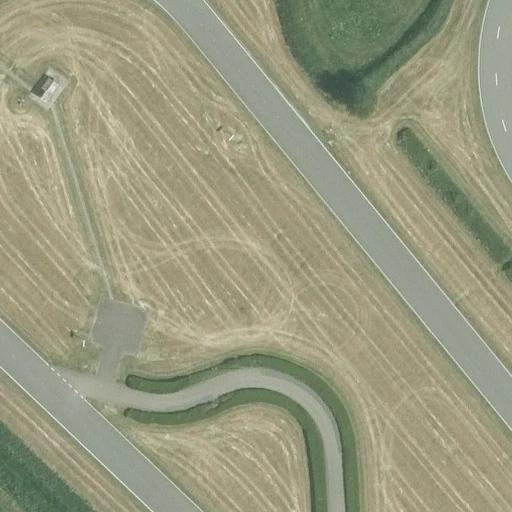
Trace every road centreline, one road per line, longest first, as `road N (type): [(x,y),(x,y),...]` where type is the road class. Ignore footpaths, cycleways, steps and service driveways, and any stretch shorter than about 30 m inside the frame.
road 1 (unknown): [(511,405),(182,0)]
road 2 (unknown): [(34,379),(175,511)]
